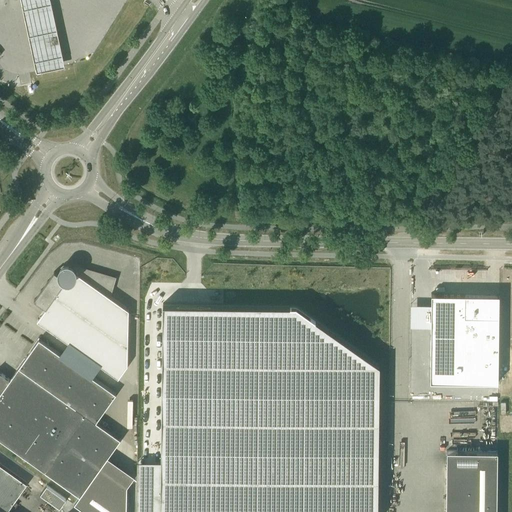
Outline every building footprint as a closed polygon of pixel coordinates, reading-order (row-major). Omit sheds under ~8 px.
[(21,0),(35,71),(64,64),(50,0),(21,0)] [(34,299),(34,300),(39,304),(40,304),(45,308),(37,320),(118,377),(127,365),(128,309),(110,296),(116,276),(71,263),(68,263),(65,263),(63,264),(60,266),(58,268),(57,271),(57,274),(55,272),(54,271),(53,272),(47,280),(47,281),(41,289),(40,290),(34,299)] [(476,292),(430,292),(430,380),(498,380),(498,292),(486,292),(486,296),(476,296),(476,292)] [(163,303),(160,511),(377,511),(379,364),(295,305),(163,303)] [(0,439),(45,471),(79,495),(74,503),(85,511),(126,511),(126,506),(127,486),(100,467),(120,439),(95,421),(115,393),(38,339),(18,366),(9,379),(0,372),(0,439)] [(496,511),(497,450),(476,450),(476,465),(446,464),(445,511),(496,511)] [(27,483),(0,463),(0,511),(6,511),(27,483)] [(65,499),(46,485),(40,494),(59,508),(65,499)]
